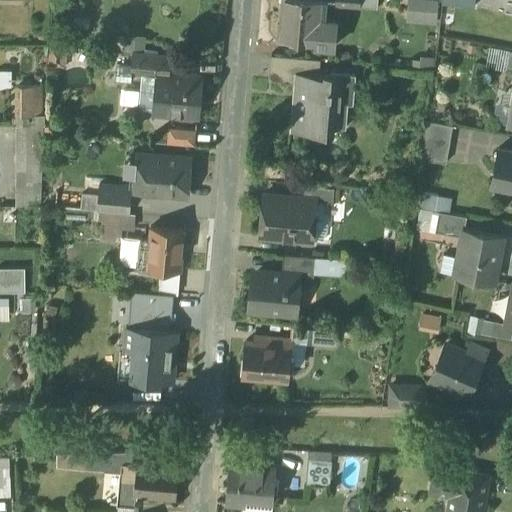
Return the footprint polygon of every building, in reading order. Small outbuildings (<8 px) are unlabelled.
[(319,0),(284,0),(281,38),(315,41),(314,44),(336,46),(338,21),(318,19),(319,0)] [(170,56),(134,53),(133,64),(132,72),(142,73),(158,75),(158,73),(168,73),(170,56)] [(320,58),(276,54),(274,79),(297,81),(297,80),(301,81),(307,81),(308,73),(319,74),(320,58)] [(133,64),(117,63),(116,79),(132,81),(132,72),(133,64)] [(319,74),(308,73),(307,81),(301,81),(299,101),(296,101),(293,129),(319,131),(320,124),(346,126),(350,74),(331,72),(330,75),(319,74)] [(158,75),(142,73),(140,105),(144,110),(155,111),(158,75)] [(168,73),(158,73),(158,75),(155,111),(177,112),(181,117),(192,118),(196,114),(198,114),(201,76),(168,73)] [(42,86),(19,86),(18,114),(42,114),(42,86)] [(453,125),(426,120),(421,159),(447,162),(453,125)] [(44,125),(17,125),(17,139),(44,139),(44,125)] [(44,139),(17,139),(17,152),(43,152),(44,139)] [(511,150),(499,148),(492,184),(511,188),(511,150)] [(43,152),(17,152),(17,165),(43,165),(43,152)] [(190,156),(138,152),(135,189),(157,190),(157,191),(188,194),(190,156)] [(43,165),(17,165),(17,178),(42,178),(43,165)] [(42,178),(17,178),(17,191),(42,191),(42,178)] [(132,186),(100,183),(99,195),(98,210),(105,211),(130,213),(132,186)] [(335,187),(304,184),(303,197),(317,198),(316,200),(333,201),(335,187)] [(42,191),(17,191),(17,205),(41,205),(42,191)] [(99,195),(58,191),(56,206),(98,210),(99,195)] [(303,197),(264,193),(260,235),(313,240),(313,238),(315,219),(316,200),(317,198),(303,197)] [(130,213),(105,211),(103,238),(120,239),(121,226),(135,227),(135,214),(130,213)] [(467,216),(439,211),(436,231),(462,236),(463,229),(465,229),(467,216)] [(325,220),(315,219),(313,238),(324,239),(324,232),(327,230),(328,223),(325,220)] [(184,229),(151,227),(150,239),(142,238),(139,266),(181,270),(184,229)] [(465,229),(463,229),(462,236),(458,257),(466,258),(463,275),(495,281),(503,236),(465,229)] [(316,256),(284,253),(282,272),(300,274),(299,283),(314,284),(316,256)] [(24,268),(0,267),(0,292),(25,293),(24,268)] [(282,272),(270,271),(270,274),(255,273),(254,283),(252,283),(251,294),(253,294),(252,309),(269,310),(269,307),(297,310),(299,283),(300,274),(282,272)] [(174,293),(132,290),(129,325),(171,329),(174,293)] [(129,325),(127,325),(125,347),(134,348),(131,376),(131,377),(171,381),(176,330),(171,329),(129,325)] [(337,330),(297,326),(295,340),(291,340),(289,362),(304,363),(306,342),(336,344),(337,330)] [(291,337),(266,335),(265,341),(247,339),(245,358),(243,358),(241,373),(244,373),(243,375),(287,379),(289,362),(291,340),(291,337)] [(467,352),(447,343),(431,379),(466,394),(479,365),(464,358),(467,352)] [(425,385),(391,385),(391,404),(425,404),(425,385)] [(139,450),(86,453),(86,469),(121,472),(122,461),(138,462),(139,450)] [(332,461),(308,459),(306,484),(330,486),(332,461)] [(138,462),(122,461),(121,472),(119,503),(136,505),(136,503),(139,503),(139,499),(137,498),(137,494),(175,498),(178,466),(138,462)] [(275,467),(230,463),(226,502),(246,504),(246,497),(272,499),(275,467)] [(488,475),(457,469),(456,476),(454,485),(485,491),(488,475)] [(481,511),(485,491),(454,485),(456,476),(436,472),(433,490),(452,494),(448,511),(481,511)]
